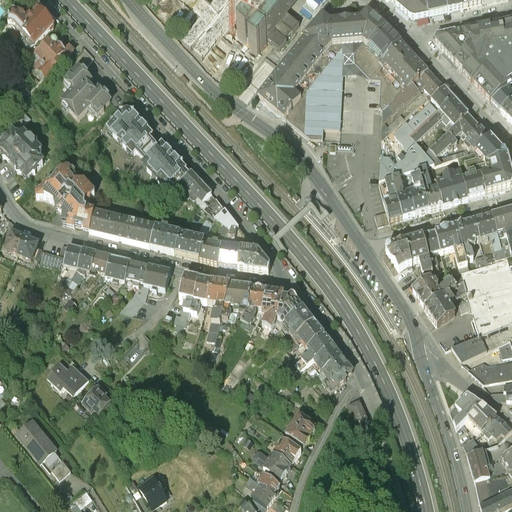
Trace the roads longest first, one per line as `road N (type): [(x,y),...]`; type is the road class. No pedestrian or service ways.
road 1 (primary): [(69,0),(265,208),(339,300),(395,408),(427,511)]
road 2 (residential): [(43,0),(288,281)]
road 3 (tertiary): [(363,246),(302,159),(213,85),(132,0)]
road 4 (residential): [(0,189),(39,226),(236,278),(288,281)]
road 5 (tertiary): [(467,511),(419,356)]
road 6 (residential): [(364,376),(336,404),(292,511)]
road 7 (residential): [(511,205),(363,246)]
road 8 (tertiary): [(419,356),(410,317),(363,246)]
road 9 (residential): [(288,281),(364,376)]
